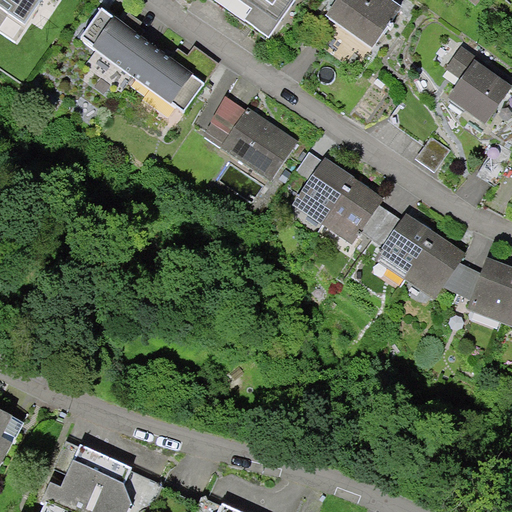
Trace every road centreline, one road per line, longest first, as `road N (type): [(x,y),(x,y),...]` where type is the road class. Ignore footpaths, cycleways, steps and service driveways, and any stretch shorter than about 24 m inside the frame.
road 1 (residential): [(0,363),(123,418),(316,472),(415,511)]
road 2 (residential): [(511,230),(460,210),(168,0)]
